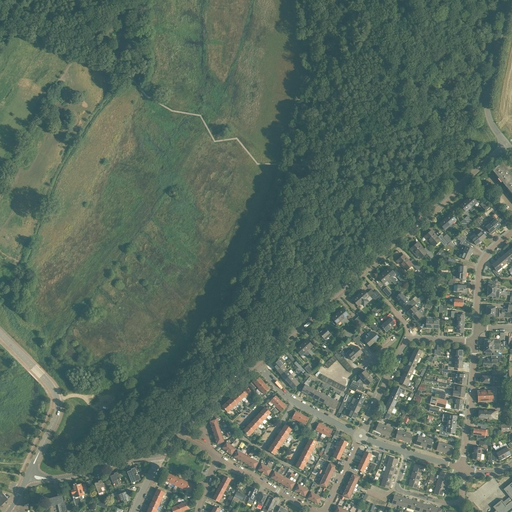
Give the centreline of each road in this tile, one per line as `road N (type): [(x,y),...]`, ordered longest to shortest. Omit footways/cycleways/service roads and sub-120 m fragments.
road 1 (residential): [(256,362),(506,144)]
road 2 (unclassified): [(27,479),(57,398),(0,333)]
road 3 (tertiary): [(506,144),(486,101),(509,0)]
road 4 (unclassified): [(27,479),(157,455)]
road 5 (residential): [(461,468),(474,341)]
